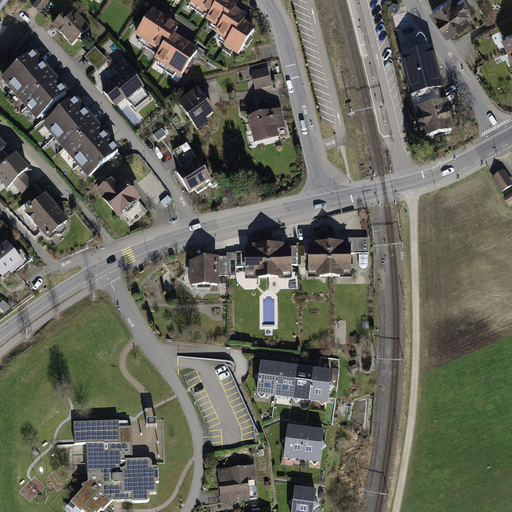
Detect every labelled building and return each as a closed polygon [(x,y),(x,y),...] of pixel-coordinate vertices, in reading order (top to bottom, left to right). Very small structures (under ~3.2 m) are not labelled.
[(38,0),(33,7),(39,12),(49,0),(38,0)] [(203,0),(199,7),(211,15),(221,0),(203,0)] [(229,0),(221,0),(211,15),(208,20),(220,28),(233,9),(236,4),(229,0)] [(452,0),(447,0),(432,10),(448,33),(467,21),(462,15),(469,10),(465,5),(467,4),(464,0),(460,0),(455,4),(452,0)] [(233,9),(220,28),(217,33),(229,41),(242,23),(245,18),(233,9)] [(149,44),(165,20),(152,12),(148,18),(146,17),(140,24),(143,26),(137,35),(149,44)] [(66,14),(54,26),(72,45),(79,38),(83,42),(90,35),(87,31),(89,29),(74,14),(70,18),(66,14)] [(177,28),(165,20),(149,44),(162,52),(172,36),(177,28)] [(242,23),(229,41),(226,46),(238,55),(245,45),(247,47),(252,39),(249,37),(254,30),(242,23)] [(156,59),(169,67),(184,44),(172,36),(162,52),(156,59)] [(184,44),(169,67),(165,72),(173,77),(176,72),(181,76),(187,66),(190,68),(195,60),(193,58),(197,52),(184,44)] [(94,48),(84,57),(95,69),(105,60),(94,48)] [(431,50),(402,58),(414,105),(419,109),(445,102),(431,50)] [(32,54),(3,79),(12,88),(40,64),(32,54)] [(40,64),(12,88),(20,99),(49,74),(40,64)] [(122,64),(114,71),(120,79),(104,92),(115,106),(124,98),(131,106),(146,93),(122,64)] [(267,71),(252,74),(256,89),(270,85),(267,71)] [(58,84),(49,74),(20,99),(29,109),(58,84)] [(58,84),(29,109),(37,119),(66,94),(58,84)] [(185,104),(181,107),(195,126),(213,113),(197,92),(183,102),(185,104)] [(74,101),(45,125),(53,135),(82,111),(74,101)] [(445,102),(419,109),(421,117),(417,118),(420,131),(424,130),(426,137),(452,131),(449,121),(450,121),(448,112),(447,112),(445,102)] [(82,111),(53,135),(62,145),(91,121),(82,111)] [(280,111),(249,118),(254,138),(276,133),(275,129),(284,127),(280,111)] [(91,121),(62,145),(71,156),(100,131),(91,121)] [(100,131),(71,156),(80,166),(108,141),(100,131)] [(108,141),(80,166),(89,177),(118,152),(108,141)] [(0,171),(9,163),(0,154),(0,153),(5,148),(0,143),(0,171)] [(195,158),(187,144),(173,153),(182,167),(195,158)] [(16,157),(9,163),(0,171),(0,179),(8,188),(13,183),(23,194),(31,185),(22,175),(28,170),(16,157)] [(199,161),(177,174),(189,194),(195,190),(198,194),(207,188),(205,184),(211,180),(199,161)] [(503,172),(493,178),(502,192),(511,185),(503,172)] [(111,183),(99,193),(118,216),(120,214),(130,226),(147,212),(137,200),(123,183),(115,189),(111,183)] [(29,201),(20,209),(36,228),(38,227),(48,238),(55,232),(57,235),(61,235),(64,232),(64,229),(62,226),(67,222),(45,197),(34,206),(29,201)] [(319,276),(330,276),(329,245),(320,245),(320,247),(313,247),(312,239),(304,239),(304,247),(305,254),(310,254),(310,272),(317,272),(317,274),(319,276)] [(339,244),(329,245),(330,276),(340,276),(342,273),(342,271),(350,271),(350,254),(359,254),(359,265),(359,267),(360,269),(362,269),(363,270),(365,269),(366,268),(367,267),(368,265),(368,254),(368,239),(346,239),(347,247),(339,247),(339,244)] [(0,273),(2,276),(13,268),(16,272),(30,261),(20,249),(13,254),(7,245),(0,250),(0,273)] [(268,277),(268,247),(254,247),(254,252),(247,252),(236,252),(236,254),(236,268),(247,268),(247,273),(256,273),(256,275),(258,277),(268,277)] [(282,247),(268,247),(268,277),(279,277),(281,275),(281,273),(290,273),(290,266),(298,266),(298,247),(289,247),(289,251),(282,251),(282,247)] [(236,268),(236,254),(227,254),(227,257),(227,276),(236,276),(236,268)] [(210,259),(192,264),(192,285),(217,285),(217,276),(227,276),(227,257),(216,257),(216,259),(210,259)] [(266,395),(275,396),(279,366),(261,364),(260,373),(255,376),(259,381),(258,390),(263,390),(266,395)] [(279,366),(275,396),(283,397),(288,394),(293,394),(296,368),(279,366)] [(314,371),(296,368),(293,394),(298,395),(301,399),(310,400),(314,371)] [(331,373),(314,371),(310,400),(318,401),(323,398),(328,399),(329,390),(334,386),(330,382),(331,373)] [(86,445),(88,482),(112,502),(132,501),(132,503),(146,502),(148,502),(149,501),(149,500),(150,499),(149,494),(156,494),(156,483),(159,483),(158,470),(158,469),(157,468),(156,467),(153,467),(153,463),(152,461),(151,460),(150,459),(149,459),(133,460),(132,427),(128,427),(119,427),(119,421),(74,423),(75,445),(86,445)] [(302,460),(306,430),(288,428),(287,436),(282,440),(286,445),(285,454),(290,455),(293,459),(302,460)] [(323,432),(306,430),(302,460),(310,461),(315,458),(320,458),(321,450),(326,446),(322,441),(323,432)] [(253,469),(220,472),(223,502),(248,499),(248,492),(256,491),(253,469)] [(103,511),(112,502),(88,482),(82,486),(84,488),(71,503),(80,511),(82,511),(83,511),(100,511),(101,511),(103,511)] [(315,492),(295,489),(295,498),(289,502),(293,507),(292,511),(312,511),(313,510),(318,506),(314,501),(315,492)]
